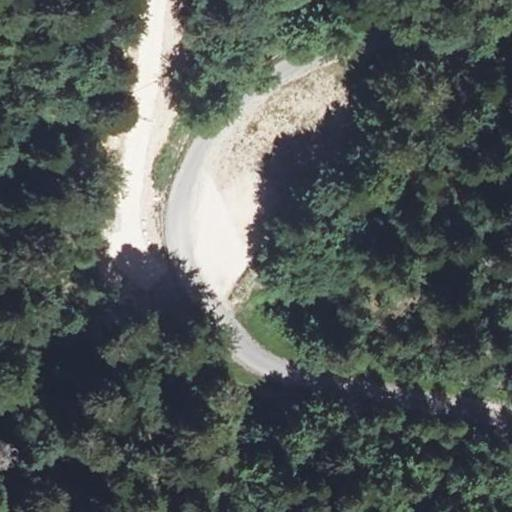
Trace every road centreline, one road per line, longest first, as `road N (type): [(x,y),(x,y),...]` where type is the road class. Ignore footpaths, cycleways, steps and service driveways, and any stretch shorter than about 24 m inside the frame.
road 1 (tertiary): [(511,26),(383,22),(281,48),(238,77),(200,122),(177,174),(175,232),(204,307),(254,369),(511,428)]
road 2 (track): [(204,307),(149,273),(130,245),(129,191),(157,0)]
road 3 (track): [(204,307),(0,510)]
